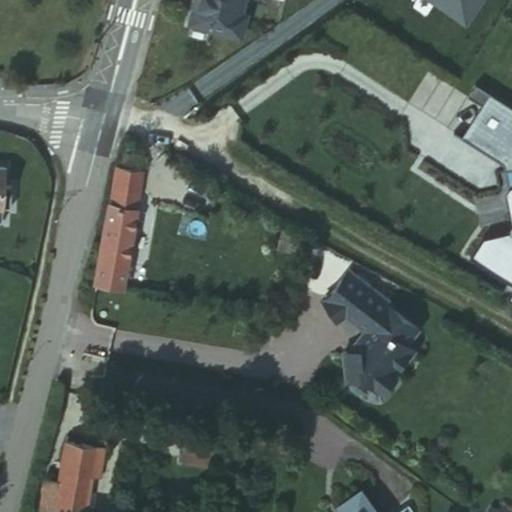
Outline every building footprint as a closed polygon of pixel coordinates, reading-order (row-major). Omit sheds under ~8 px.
[(202,0),(194,28),(248,42),(255,20),(245,18),(250,0),(202,0)] [(428,0),(463,25),(479,0),(428,0)] [(511,234),(484,240),(471,260),(511,281),(511,295),(509,301),(511,303),(511,110),(478,88),(477,90),(496,102),(489,112),(469,144),(456,136),(456,137),(487,158),(492,151),(508,162),(511,175),(511,174),(511,197),(511,198),(511,234)] [(477,90),(470,100),(489,112),(496,102),(477,90)] [(492,151),(487,158),(505,169),(511,198),(511,197),(511,174),(511,175),(508,162),(492,151)] [(0,227),(5,228),(6,214),(14,214),(15,192),(7,191),(9,173),(0,172),(0,227)] [(98,287),(127,293),(150,177),(122,172),(98,287)] [(367,383),(382,394),(395,376),(398,379),(416,354),(408,348),(420,332),(388,309),(392,304),(350,273),(326,295),(325,299),(343,323),(348,321),(369,335),(355,355),(348,356),(352,384),(367,383)] [(183,437),(179,463),(213,470),(218,444),(183,437)] [(105,451),(69,442),(59,486),(53,511),(90,511),(92,505),(95,493),(105,451)] [(53,511),(59,486),(50,483),(44,511),(53,511)] [(377,511),(369,499),(349,511),(377,511)]
